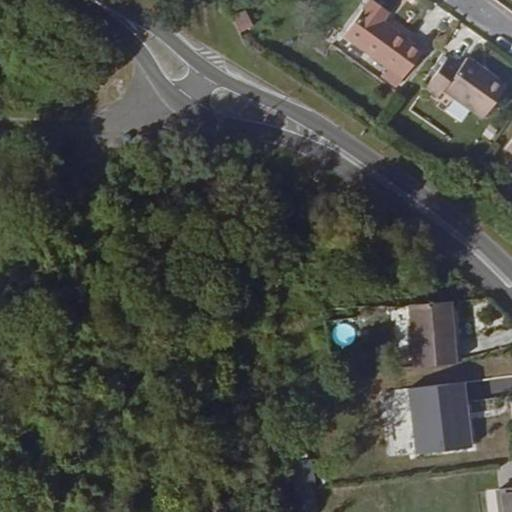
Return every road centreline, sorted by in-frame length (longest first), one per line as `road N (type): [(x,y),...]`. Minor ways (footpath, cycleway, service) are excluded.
road 1 (tertiary): [(96,0),(187,107),(378,175)]
road 2 (tertiary): [(378,175),(334,133),(206,71),(97,0)]
road 3 (track): [(0,128),(104,124),(187,107)]
road 4 (tertiary): [(378,175),(511,286)]
